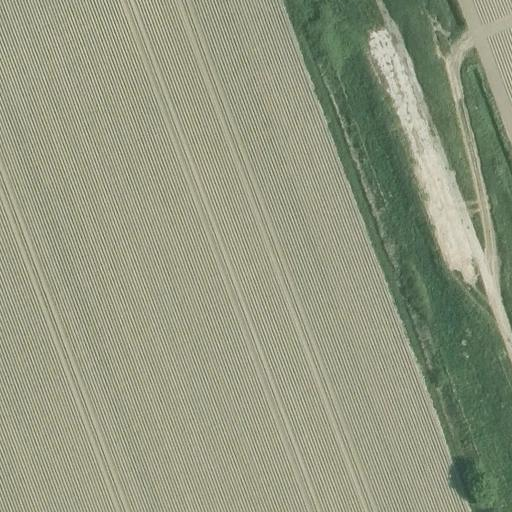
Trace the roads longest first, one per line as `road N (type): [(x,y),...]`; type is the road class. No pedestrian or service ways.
road 1 (unclassified): [(511,358),(381,0)]
road 2 (track): [(485,288),(484,206),(450,66),(459,48),(478,39)]
